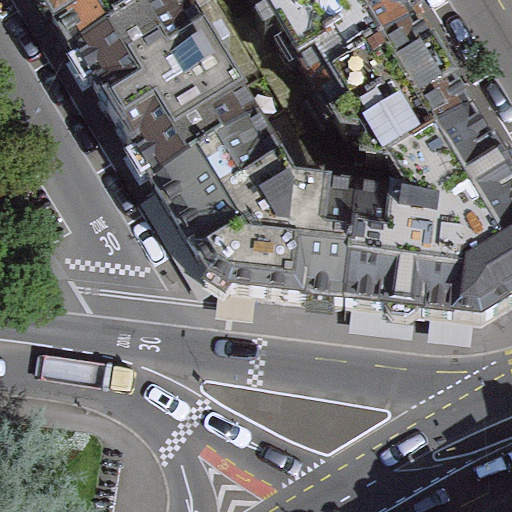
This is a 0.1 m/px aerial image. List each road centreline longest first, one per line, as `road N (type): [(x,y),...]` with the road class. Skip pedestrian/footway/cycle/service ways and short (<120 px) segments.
road 1 (residential): [(511,385),(445,389),(159,363)]
road 2 (residential): [(159,363),(152,309),(0,59)]
road 3 (secondary): [(511,405),(350,511)]
road 4 (residential): [(174,415),(336,511)]
road 5 (secondary): [(358,511),(511,466)]
